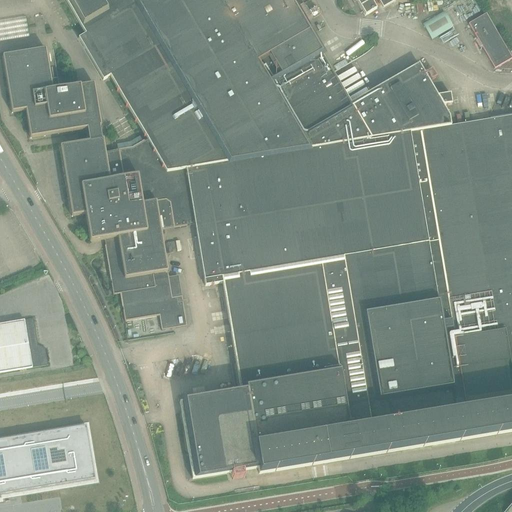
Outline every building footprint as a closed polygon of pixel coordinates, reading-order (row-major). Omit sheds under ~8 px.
[(450,95),(437,97),(418,65),(350,105),(288,0),(64,0),(85,35),(78,39),(103,81),(110,77),(147,141),(145,144),(144,143),(144,142),(132,149),(117,152),(122,180),(110,182),(93,85),(52,92),(45,50),(2,57),(12,114),(26,112),(30,139),(86,130),(88,142),(60,147),(71,217),(100,212),(113,296),(120,295),(124,322),(159,317),(161,331),(186,327),(181,297),(172,299),(167,273),(166,273),(160,236),(165,235),(164,231),(195,226),(204,281),(221,278),(240,394),(177,405),(190,483),(253,472),(254,475),(326,463),(511,431),(511,116),(451,127),(449,117),(443,107),(452,105),(450,95)] [(302,0),(296,0),(293,2),(302,14),(309,8),(302,0)] [(355,0),(360,7),(365,16),(376,10),(371,1),(372,0),(376,0),(382,10),(399,0),(355,0)] [(445,12),(422,26),(431,41),(454,27),(445,12)] [(487,17),(470,27),(489,61),(494,70),(511,59),(507,51),(487,17)] [(164,237),(165,247),(176,246),(175,236),(164,237)] [(45,349),(37,346),(33,319),(0,325),(0,373),(48,366),(45,349)] [(176,359),(167,359),(167,369),(176,369),(176,359)] [(85,427),(0,440),(0,495),(94,480),(85,427)]
